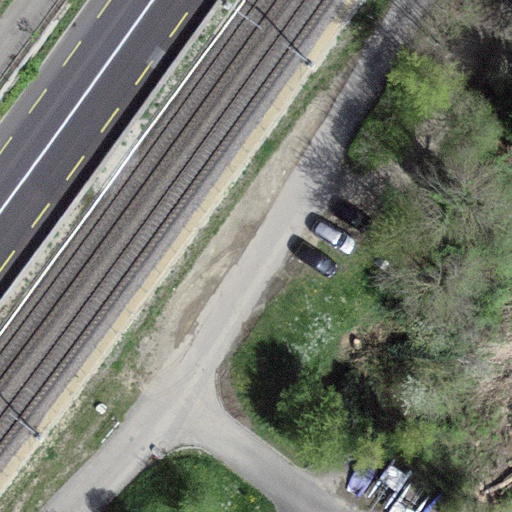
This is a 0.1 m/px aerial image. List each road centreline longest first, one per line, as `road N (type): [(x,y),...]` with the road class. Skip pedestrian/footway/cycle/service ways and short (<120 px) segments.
road 1 (unclassified): [(81,511),(177,411),(433,0)]
road 2 (primary): [(146,0),(0,203)]
